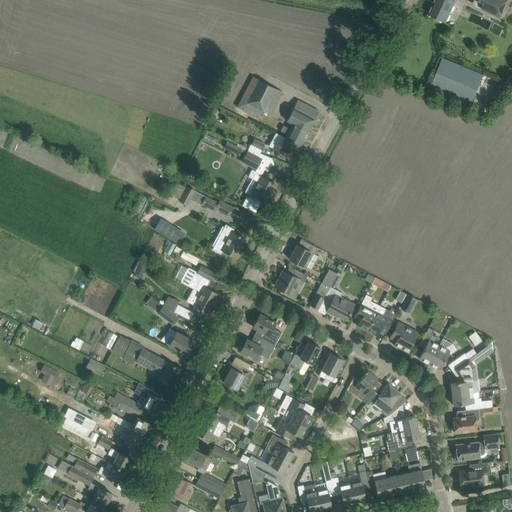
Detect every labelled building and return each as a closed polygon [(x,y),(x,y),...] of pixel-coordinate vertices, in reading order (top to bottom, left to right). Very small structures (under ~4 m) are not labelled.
[(434,0),(428,14),(446,22),(455,3),(456,3),(457,0),(434,0)] [(485,0),(484,3),(503,12),(503,11),(502,11),(506,0),(485,0)] [(430,86),(440,90),(471,104),(483,76),(442,58),(430,86)] [(270,114),(282,92),(252,77),(236,107),(259,119),(263,111),(270,114)] [(287,134),(284,138),(291,142),(293,137),(302,142),(318,111),(298,100),(286,120),(292,124),(289,129),(284,126),(281,130),(287,134)] [(291,142),(284,138),(276,133),(272,140),(269,146),(278,151),(281,145),(297,153),(302,142),(293,137),(291,142)] [(255,139),(252,145),(262,150),(265,144),(255,139)] [(223,148),(241,158),(246,148),(238,144),(237,147),(227,141),(223,148)] [(260,176),(269,181),(274,170),(271,160),(259,154),(260,151),(250,146),(247,151),(262,159),(256,170),(255,171),(261,174),(260,176)] [(262,159),(247,151),(241,162),(256,170),(262,159)] [(245,192),(264,202),(270,192),(271,193),(275,184),(269,181),(260,176),(261,174),(255,171),(252,170),(248,177),(258,182),(255,187),(249,184),(245,192)] [(179,201),(185,204),(187,198),(190,200),(195,191),(186,186),(179,201)] [(233,207),(219,200),(218,203),(205,196),(201,204),(215,211),(216,209),(229,215),(233,207)] [(248,199),(246,198),(241,207),(256,214),(261,203),(249,197),(248,199)] [(161,218),(154,229),(173,240),(179,230),(161,218)] [(220,240),(218,238),(212,249),(220,254),(221,253),(220,253),(221,250),(237,258),(240,251),(239,250),(245,239),(231,232),(233,229),(234,229),(225,224),(221,231),(224,232),(220,240)] [(297,263),(303,266),(306,268),(317,247),(310,243),(306,250),(296,244),(289,259),(297,263)] [(199,258),(183,250),(179,256),(195,265),(199,258)] [(141,261),(137,268),(143,271),(146,264),(141,261)] [(195,285),(197,286),(189,302),(208,312),(214,301),(213,300),(216,293),(205,288),(210,280),(214,273),(201,266),(197,274),(188,269),(181,283),(193,290),(195,285)] [(289,266),(286,272),(283,270),(281,274),(274,286),(285,291),(284,293),(292,298),(301,281),(304,282),(307,275),(289,266)] [(329,269),(321,283),(322,284),(329,287),(336,273),(329,269)] [(372,283),(375,277),(368,274),(365,279),(372,283)] [(336,275),(331,285),(336,287),(341,278),(336,275)] [(375,277),(372,283),(388,291),(390,286),(390,285),(375,277)] [(329,287),(322,284),(316,294),(323,298),(324,298),(330,288),(329,287)] [(321,303),(328,307),(326,311),(333,315),(334,314),(346,320),(354,304),(340,297),(342,293),(330,287),(330,288),(324,298),(321,303)] [(396,300),(401,303),(406,294),(401,291),(396,300)] [(310,305),(318,309),(323,298),(316,294),(310,305)] [(356,325),(366,331),(380,306),(370,301),(372,298),(366,294),(354,317),(359,320),(356,325)] [(415,298),(407,294),(400,309),(408,313),(415,298)] [(149,298),(145,304),(154,311),(158,305),(149,298)] [(171,298),(166,307),(174,311),(190,320),(194,313),(178,304),(179,302),(171,298)] [(163,306),(157,313),(173,325),(178,318),(163,306)] [(380,306),(366,331),(376,336),(380,330),(385,333),(397,311),(391,308),(389,311),(380,306)] [(264,333),(262,338),(275,345),(281,333),(273,328),(275,323),(259,314),(253,327),(264,333)] [(35,319),(31,327),(39,331),(43,323),(35,319)] [(410,331),(411,329),(398,322),(389,338),(390,338),(396,341),(394,345),(408,353),(412,345),(411,344),(417,332),(415,334),(410,331)] [(300,326),(296,333),(303,337),(307,330),(300,326)] [(419,358),(429,364),(439,345),(433,342),(436,337),(432,335),(434,330),(428,327),(421,341),(427,344),(419,358)] [(161,341),(169,345),(186,354),(193,341),(177,332),(176,333),(169,329),(167,334),(161,341)] [(482,341),(475,332),(468,336),(475,346),(482,341)] [(275,345),(262,338),(258,345),(246,339),(240,351),(256,360),(259,354),(268,358),(275,345)] [(123,357),(122,358),(133,364),(135,360),(136,361),(160,374),(157,379),(164,382),(173,387),(182,369),(173,365),(159,357),(154,354),(148,351),(142,348),(143,346),(131,340),(123,357)] [(289,363),(300,369),(305,360),(312,364),(320,348),(319,347),(319,346),(315,344),(314,344),(308,341),(306,345),(301,342),(289,363)] [(439,345),(429,364),(439,369),(448,353),(449,354),(456,349),(452,343),(445,348),(439,345)] [(450,363),(454,369),(469,358),(476,353),(472,348),(465,353),(464,353),(450,363)] [(330,353),(329,355),(319,375),(324,378),(327,373),(334,377),(340,366),(341,366),(344,360),(330,353)] [(449,385),(450,394),(472,392),(471,380),(476,380),(474,367),(472,363),(479,358),(476,353),(469,358),(454,369),(451,370),(452,371),(454,369),(460,377),(460,381),(450,382),(450,384),(449,385)] [(97,369),(100,363),(91,358),(88,365),(97,369)] [(223,382),(232,387),(236,389),(241,381),(245,383),(251,371),(234,362),(223,382)] [(370,388),(377,378),(373,374),(374,373),(367,367),(360,376),(362,377),(354,386),(361,391),(357,396),(366,403),(375,392),(370,388)] [(277,370),(274,376),(281,380),(284,374),(277,370)] [(306,387),(312,390),(318,378),(312,375),(306,387)] [(380,411),(386,416),(391,414),(392,412),(405,401),(398,396),(400,394),(396,391),(397,389),(388,382),(382,390),(384,391),(373,404),(381,410),(380,411)] [(137,403),(143,406),(155,413),(161,400),(155,397),(157,393),(144,386),(144,385),(139,383),(138,384),(134,392),(138,395),(141,396),(137,403)] [(472,392),(450,394),(451,403),(453,403),(453,405),(476,402),(476,409),(492,407),(491,400),(481,401),(481,398),(473,398),(472,392)] [(76,400),(82,403),(86,396),(79,393),(76,400)] [(116,393),(114,398),(121,402),(131,407),(134,402),(116,393)] [(121,402),(114,398),(111,403),(128,413),(131,407),(121,402)] [(287,409),(284,414),(307,427),(312,416),(302,411),(305,405),(292,398),(287,409)] [(239,413),(217,401),(212,409),(221,414),(228,418),(228,419),(235,422),(239,413)] [(212,409),(209,408),(203,420),(215,426),(222,430),(228,419),(228,418),(221,414),(212,409)] [(479,419),(479,409),(457,411),(459,420),(453,421),(454,433),(476,430),(475,423),(476,423),(479,419)] [(390,422),(392,433),(399,431),(417,427),(414,416),(394,420),(392,412),(391,414),(386,416),(383,418),(384,423),(390,422)] [(107,417),(115,422),(123,426),(130,429),(142,436),(149,423),(137,417),(132,425),(110,413),(107,417)] [(307,427),(284,414),(281,420),(275,430),(288,437),(291,431),(302,437),(307,427)] [(258,422),(249,418),(246,423),(248,429),(253,431),(258,422)] [(355,418),(351,423),(359,430),(363,425),(355,418)] [(215,426),(203,420),(196,433),(205,437),(215,442),(222,430),(215,426)] [(123,426),(115,422),(113,426),(128,434),(124,441),(136,448),(142,436),(130,429),(123,426)] [(101,436),(112,441),(114,443),(117,437),(94,424),(91,430),(95,433),(101,436)] [(395,449),(404,447),(402,442),(420,438),(417,427),(399,431),(392,433),(386,434),(388,444),(387,444),(389,451),(395,449)] [(277,443),(272,453),(288,462),(294,452),(280,445),(283,440),(278,437),(272,434),(269,439),(277,443)] [(455,460),(457,462),(465,461),(465,459),(479,457),(482,457),(484,456),(486,455),(486,453),(486,448),(499,447),(497,434),(483,435),(484,442),(478,443),(478,442),(469,443),(469,444),(465,445),(465,444),(455,445),(456,452),(454,454),(455,460)] [(112,441),(101,436),(98,444),(108,449),(112,441)] [(246,443),(239,440),(236,445),(243,449),(246,443)] [(415,445),(404,447),(405,454),(417,451),(415,445)] [(225,459),(236,465),(236,464),(239,459),(239,458),(215,446),(212,452),(225,459)] [(189,447),(183,458),(184,459),(183,462),(189,465),(189,464),(193,466),(194,464),(205,470),(211,458),(189,447)] [(115,458),(112,465),(124,471),(131,458),(111,448),(107,454),(115,458)] [(88,452),(85,458),(93,462),(96,456),(88,452)] [(224,461),(225,459),(212,452),(210,456),(212,457),(211,459),(219,463),(221,460),(224,461)] [(288,462),(272,453),(267,463),(283,472),(288,462)] [(247,463),(248,463),(255,467),(256,465),(262,468),(265,462),(251,455),(247,463)] [(77,459),(74,466),(93,477),(97,469),(77,459)] [(239,459),(236,464),(243,468),(250,471),(248,463),(247,463),(239,459)] [(59,465),(57,469),(78,480),(89,486),(93,477),(74,466),(73,467),(63,462),(61,461),(59,465)] [(490,462),(475,464),(475,470),(458,472),(460,487),(483,484),(482,475),(491,474),(490,462)] [(255,467),(248,463),(250,471),(252,483),(261,481),(266,473),(255,467)] [(408,466),(409,472),(413,489),(425,486),(420,463),(408,466)] [(236,465),(233,470),(240,474),(243,468),(236,464),(236,465)] [(124,471),(112,465),(109,471),(101,467),(98,473),(118,483),(124,471)] [(390,495),(386,477),(386,478),(384,471),(377,473),(377,475),(367,478),(370,489),(375,488),(378,497),(390,495)] [(203,472),(199,479),(223,492),(226,485),(217,480),(203,472)] [(335,472),(330,473),(334,492),(340,491),(343,503),(354,501),(350,483),(339,485),(337,477),(336,477),(335,472)] [(409,472),(398,475),(401,492),(413,489),(409,472)] [(326,482),(315,485),(316,491),(320,509),(331,506),(328,494),(334,492),(330,473),(325,474),(326,479),(325,480),(326,482)] [(44,474),(40,481),(47,485),(51,478),(44,474)] [(169,494),(179,499),(181,495),(183,496),(190,483),(174,474),(167,487),(171,489),(169,494)] [(398,475),(386,477),(390,495),(401,492),(398,475)] [(255,508),(256,511),(257,511),(249,478),(237,481),(241,497),(238,498),(239,504),(231,505),(231,507),(229,511),(249,511),(249,509),(255,508)] [(223,492),(199,479),(196,485),(219,498),(223,492)] [(361,480),(350,483),(354,501),(365,498),(361,480)] [(271,501),(264,503),(265,511),(284,511),(281,499),(280,499),(277,486),(267,481),(266,484),(268,494),(270,493),(271,501)] [(96,493),(92,500),(105,507),(112,494),(91,483),(88,488),(96,493)] [(316,491),(315,485),(314,484),(304,487),(303,485),(297,486),(300,500),(306,498),(309,511),(320,509),(316,491)] [(102,511),(105,507),(92,500),(89,506),(81,502),(80,504),(69,498),(68,498),(63,496),(59,504),(73,511),(76,511),(78,508),(85,511),(102,511)] [(173,511),(174,511),(175,511),(197,511),(180,503),(179,507),(162,498),(156,509),(162,511),(173,511)] [(51,500),(47,506),(54,509),(57,503),(51,500)]
